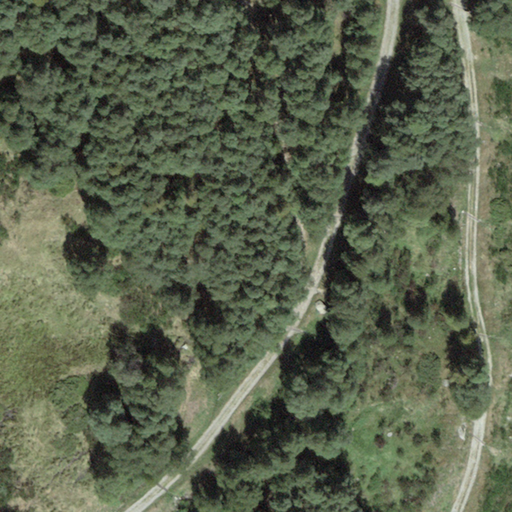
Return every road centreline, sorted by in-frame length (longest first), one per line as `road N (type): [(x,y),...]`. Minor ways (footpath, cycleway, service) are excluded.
road 1 (track): [(460,0),(480,129),(473,285),(492,380),(459,511)]
road 2 (track): [(310,300),(387,44),(392,0)]
road 3 (track): [(310,300),(196,459),(135,511)]
